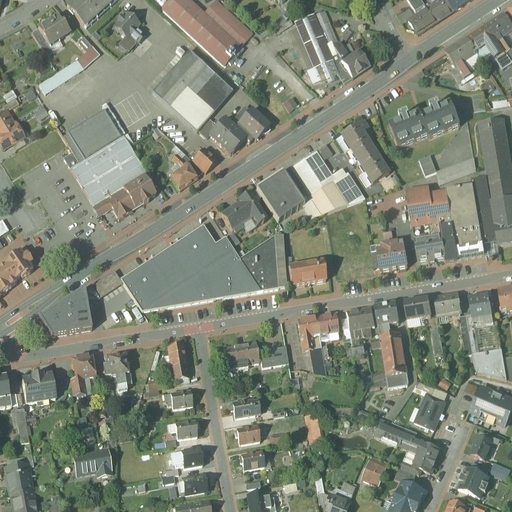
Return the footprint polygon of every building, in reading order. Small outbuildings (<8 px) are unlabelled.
[(116,0),(77,0),(66,10),(84,29),(116,0)] [(163,0),(157,7),(161,11),(170,0),(163,0)] [(204,16),(186,0),(170,0),(161,11),(223,69),(230,62),(234,57),(240,50),(204,16)] [(271,0),(276,4),(286,13),(289,10),(291,10),(291,0),(271,0)] [(299,0),(291,0),(291,10),(299,10),(299,0)] [(405,0),(415,15),(424,10),(425,12),(426,12),(426,11),(418,0),(405,0)] [(418,0),(426,11),(427,12),(445,1),(444,0),(418,0)] [(470,0),(445,0),(445,1),(454,15),(472,3),(470,0)] [(427,12),(426,13),(435,27),(436,26),(453,15),(454,15),(445,1),(427,12)] [(253,37),(216,3),(204,16),(240,50),(253,37)] [(425,12),(408,24),(417,38),(435,27),(426,13),(426,12),(425,12)] [(338,44),(325,14),(313,19),(325,48),(326,48),(338,44)] [(126,15),(122,20),(121,20),(117,23),(118,24),(114,29),(127,40),(128,38),(135,30),(139,27),(126,15)] [(511,28),(504,16),(487,27),(498,44),(500,47),(506,56),(511,52),(511,47),(506,38),(511,33),(511,28)] [(313,19),(313,18),(296,25),(315,71),(315,70),(333,63),(331,59),(331,58),(326,48),(325,48),(313,19)] [(57,19),(52,22),(52,23),(38,32),(49,49),(70,36),(63,26),(62,27),(57,19)] [(487,27),(467,40),(476,54),(486,48),(502,73),(511,66),(511,65),(506,56),(500,47),(498,44),(487,27)] [(144,38),(135,30),(128,38),(137,46),(144,38)] [(38,32),(31,36),(46,60),(53,55),(49,49),(38,32)] [(92,50),(84,40),(78,45),(86,55),(92,50)] [(467,40),(445,55),(455,70),(451,73),(459,85),(472,76),(464,65),(477,56),(476,55),(476,54),(467,40)] [(333,63),(315,70),(321,83),(337,77),(337,78),(338,77),(344,86),(352,81),(341,64),(342,63),(333,49),(339,46),(338,44),(326,48),(331,58),(331,59),(333,63)] [(358,53),(348,60),(339,45),(339,46),(333,49),(343,63),(342,63),(341,64),(352,81),(369,70),(358,53)] [(92,50),(78,63),(84,72),(100,58),(92,50)] [(232,95),(189,54),(170,76),(214,116),(232,95)] [(78,63),(39,88),(45,98),(84,73),(84,72),(78,63)] [(214,116),(170,76),(152,96),(197,136),(198,134),(209,122),(214,116)] [(435,82),(424,78),(422,83),(433,87),(435,82)] [(28,103),(36,100),(33,92),(25,95),(28,103)] [(483,97),(471,99),(474,115),(485,113),(483,97)] [(15,101),(3,109),(6,115),(19,107),(15,101)] [(419,116),(409,120),(407,116),(399,119),(400,124),(389,128),(398,151),(428,138),(429,141),(460,128),(450,106),(440,111),(438,106),(429,110),(431,114),(421,119),(419,116)] [(39,123),(49,117),(44,109),(34,115),(39,123)] [(269,129),(251,113),(238,127),(254,142),(256,144),(263,137),(265,137),(270,134),(268,130),(269,129)] [(104,114),(67,136),(84,164),(121,141),(104,114)] [(4,116),(0,118),(0,135),(14,127),(10,121),(8,122),(4,116)] [(209,122),(198,134),(207,142),(210,139),(209,138),(217,129),(209,122)] [(229,126),(224,122),(217,129),(209,138),(210,139),(230,158),(245,142),(249,147),(254,142),(238,127),(234,131),(229,126)] [(233,122),(229,126),(234,131),(238,127),(233,122)] [(511,198),(503,143),(507,142),(504,122),(478,126),(487,180),(495,229),(494,229),(497,246),(498,249),(511,246),(511,198)] [(389,177),(362,135),(367,132),(362,124),(341,138),(372,187),(389,177)] [(0,135),(0,147),(3,152),(12,147),(22,141),(19,136),(21,135),(15,126),(14,127),(0,135)] [(84,164),(67,136),(62,140),(72,155),(75,161),(79,167),(84,164)] [(84,164),(79,167),(70,172),(71,173),(76,181),(76,182),(77,182),(82,191),(82,192),(83,192),(88,200),(87,200),(88,201),(94,210),(94,211),(95,212),(104,215),(111,211),(119,223),(126,219),(125,219),(132,215),(130,213),(142,206),(143,207),(149,204),(148,202),(156,198),(152,192),(157,188),(149,176),(147,177),(123,139),(121,141),(84,164)] [(22,141),(12,147),(16,154),(26,147),(22,141)] [(326,148),(315,154),(322,164),(332,157),(326,148)] [(217,165),(203,152),(192,164),(206,177),(217,165)] [(342,172),(332,178),(322,164),(315,154),(290,171),(310,200),(309,200),(311,204),(321,219),(365,203),(347,176),(345,177),(342,172)] [(72,155),(63,161),(67,166),(75,161),(72,155)] [(181,162),(177,158),(172,163),(177,168),(178,166),(182,170),(187,167),(181,162)] [(203,175),(185,158),(181,162),(187,167),(196,180),(203,175)] [(425,179),(437,174),(430,158),(419,162),(425,179)] [(474,162),(437,175),(439,188),(476,175),(474,162)] [(182,170),(169,179),(179,194),(197,182),(196,180),(187,167),(182,170)] [(304,209),(282,176),(256,193),(261,200),(278,226),(291,217),(304,209)] [(389,179),(380,185),(386,195),(396,190),(389,179)] [(472,188),(446,193),(446,195),(430,198),(428,191),(406,195),(414,243),(441,238),(446,262),(445,262),(446,265),(458,263),(457,262),(459,262),(484,257),(484,253),(483,249),(497,246),(494,229),(495,229),(487,180),(471,182),(472,188)] [(251,196),(239,203),(239,204),(221,216),(232,234),(234,233),(236,236),(244,231),(242,227),(251,222),(256,230),(262,226),(264,225),(263,223),(267,221),(258,207),(261,200),(256,193),(251,196)] [(304,209),(291,217),(297,228),(321,219),(311,204),(304,209)] [(2,223),(0,224),(0,239),(9,233),(2,223)] [(172,245),(169,247),(171,249),(120,282),(142,315),(211,303),(261,295),(239,262),(239,261),(225,240),(215,247),(203,228),(178,245),(176,242),(172,245)] [(240,245),(233,235),(227,239),(234,249),(240,245)] [(283,237),(275,238),(278,292),(286,290),(283,237)] [(275,238),(239,262),(261,295),(278,292),(275,238)] [(414,243),(418,267),(429,265),(429,266),(435,265),(435,264),(445,262),(446,262),(441,238),(414,243)] [(398,246),(382,249),(383,254),(372,256),(375,272),(380,271),(380,275),(391,273),(397,272),(407,270),(404,250),(399,251),(398,246)] [(20,254),(16,256),(16,255),(8,261),(8,262),(3,266),(16,286),(15,284),(21,280),(22,282),(30,277),(29,275),(33,273),(29,268),(33,265),(26,256),(23,258),(20,254)] [(338,261),(341,280),(365,276),(362,258),(338,261)] [(323,264),(288,270),(291,290),(326,284),(323,264)] [(16,286),(3,266),(2,266),(4,268),(0,270),(0,299),(1,300),(0,298),(0,297),(3,296),(3,297),(11,292),(10,290),(16,286)] [(105,278),(89,289),(107,317),(113,313),(107,303),(115,298),(115,297),(116,296),(114,293),(115,292),(112,288),(105,278)] [(120,283),(112,288),(115,292),(114,293),(116,296),(115,297),(115,298),(116,299),(117,298),(126,293),(120,283)] [(511,293),(498,296),(501,314),(506,313),(507,316),(511,315),(511,293)] [(458,296),(433,300),(437,320),(461,316),(458,296)] [(488,297),(468,301),(471,318),(472,324),(473,323),(475,331),(498,327),(493,301),(489,302),(488,297)] [(428,301),(404,305),(407,324),(431,320),(428,301)] [(396,307),(375,310),(378,330),(389,328),(398,326),(399,326),(396,307)] [(60,308),(43,319),(55,337),(64,331),(68,337),(79,329),(75,323),(72,325),(60,308)] [(372,311),(359,313),(363,341),(372,339),(370,330),(375,329),(372,311)] [(359,313),(346,315),(348,331),(349,334),(353,333),(355,342),(363,341),(359,313)] [(335,317),(316,320),(319,339),(338,336),(335,317)] [(472,324),(471,318),(466,319),(468,335),(469,335),(473,334),(475,334),(475,331),(473,323),(472,324)] [(55,337),(43,319),(39,322),(50,341),(57,339),(55,337)] [(468,335),(466,319),(459,320),(466,359),(472,358),(472,357),(469,335),(468,335)] [(316,320),(297,323),(300,342),(301,342),(319,339),(316,320)] [(400,336),(391,338),(389,328),(378,330),(380,342),(381,350),(385,374),(386,380),(407,377),(400,336)] [(439,332),(432,333),(436,357),(443,356),(439,332)] [(338,336),(319,339),(320,344),(339,341),(338,336)] [(319,339),(301,342),(303,354),(321,351),(320,344),(319,339)] [(380,342),(371,343),(372,351),(381,350),(380,342)] [(247,348),(223,352),(223,353),(220,354),(221,362),(224,361),(226,371),(242,369),(246,368),(259,366),(255,345),(246,346),(247,348)] [(182,346),(175,347),(176,349),(167,350),(170,371),(174,370),(186,368),(183,348),(182,348),(182,346)] [(363,347),(352,349),(353,358),(365,356),(363,347)] [(285,350),(270,352),(271,359),(260,361),(262,371),(288,367),(285,350)] [(476,356),(472,357),(472,358),(475,376),(484,377),(507,383),(503,360),(502,352),(476,356)] [(92,358),(72,361),(75,382),(76,383),(83,382),(95,380),(92,358)] [(126,358),(108,361),(108,364),(110,376),(111,380),(116,379),(117,389),(126,387),(124,377),(129,377),(126,358)] [(511,358),(503,360),(507,383),(511,383),(511,358)] [(186,368),(174,370),(176,382),(172,383),(173,383),(188,381),(186,368)] [(170,371),(167,374),(168,382),(172,383),(176,382),(174,370),(170,371)] [(385,374),(373,378),(375,385),(386,380),(385,374)] [(52,378),(42,379),(42,378),(39,375),(34,376),(32,380),(32,381),(22,383),(27,407),(36,406),(37,409),(49,407),(48,404),(56,402),(55,395),(59,395),(57,387),(53,387),(52,378)] [(407,377),(386,380),(388,392),(409,388),(407,377)] [(0,411),(11,410),(9,400),(10,400),(8,392),(12,392),(10,380),(6,380),(6,378),(0,379),(0,411)] [(442,380),(438,387),(447,392),(451,385),(442,380)] [(83,382),(76,383),(75,382),(70,383),(74,404),(87,402),(83,382)] [(435,391),(419,385),(415,391),(433,398),(435,391)] [(146,399),(155,398),(155,391),(161,391),(161,386),(145,387),(146,399)] [(496,393),(479,386),(474,398),(487,403),(490,397),(494,399),(496,393)] [(190,394),(170,397),(173,413),(193,410),(191,402),(194,401),(193,395),(191,396),(190,394)] [(446,405),(426,397),(419,414),(422,415),(417,426),(414,425),(434,433),(446,405)] [(486,406),(467,398),(461,413),(479,421),(483,412),(486,406)] [(252,403),(232,407),(232,408),(230,408),(231,414),(233,414),(235,422),(260,418),(259,409),(253,410),(252,403)] [(406,431),(356,410),(355,413),(382,425),(381,428),(386,431),(403,438),(406,431)] [(24,412),(15,413),(21,447),(29,445),(25,419),(24,415),(24,412)] [(283,412),(272,414),(273,421),(285,419),(283,412)] [(491,415),(483,412),(479,421),(487,425),(491,415)] [(309,418),(304,419),(310,447),(315,446),(310,421),(309,418)] [(317,420),(310,421),(315,446),(321,445),(317,420)] [(195,424),(175,427),(177,443),(197,440),(196,431),(198,431),(197,425),(195,426),(195,424)] [(257,429),(237,433),(237,434),(235,434),(236,440),(238,440),(239,449),(259,445),(257,429)] [(92,430),(81,432),(84,450),(95,448),(92,430)] [(403,438),(386,431),(382,440),(411,452),(418,455),(422,446),(414,443),(403,438)] [(417,436),(406,431),(403,438),(414,443),(417,436)] [(487,439),(479,435),(470,457),(485,464),(494,442),(488,439),(488,438),(487,438),(487,439)] [(281,438),(270,440),(271,447),(282,445),(281,438)] [(440,453),(423,445),(422,446),(418,455),(413,469),(421,473),(430,477),(440,453)] [(199,452),(181,455),(182,459),(177,460),(179,470),(184,469),(184,472),(202,469),(201,459),(203,459),(202,453),(200,453),(199,452)] [(421,473),(413,469),(418,455),(411,452),(402,471),(399,470),(416,477),(419,478),(421,473)] [(107,455),(74,460),(73,460),(74,461),(77,478),(76,478),(77,479),(78,478),(97,475),(98,480),(98,481),(99,480),(110,478),(110,479),(111,478),(111,477),(110,477),(110,473),(111,473),(111,472),(108,455),(108,454),(107,454),(107,455)] [(261,455),(241,459),(241,460),(239,460),(240,466),(242,466),(244,474),(264,471),(261,455)] [(32,459),(10,463),(11,470),(25,467),(25,471),(28,470),(34,469),(32,459)] [(372,459),(362,483),(378,490),(388,466),(372,459)] [(481,469),(469,464),(465,473),(477,478),(481,469)] [(510,472),(494,466),(491,472),(508,479),(510,472)] [(11,470),(5,471),(10,498),(11,498),(32,495),(28,470),(25,471),(25,467),(11,470)] [(416,477),(399,470),(394,482),(402,485),(413,489),(412,486),(416,477)] [(177,472),(166,474),(167,480),(174,479),(178,478),(177,472)] [(465,473),(464,472),(456,492),(471,498),(481,502),(485,493),(475,489),(479,479),(477,478),(465,473)] [(502,479),(490,474),(486,483),(498,488),(502,479)] [(167,480),(162,481),(163,488),(175,486),(174,479),(167,480)] [(204,479),(182,483),(183,485),(178,486),(180,497),(180,496),(181,499),(207,495),(205,485),(207,485),(206,480),(204,480),(204,479)] [(321,480),(314,481),(317,498),(324,497),(321,480)] [(260,484),(246,487),(247,493),(261,490),(260,484)] [(413,489),(402,485),(396,499),(419,509),(422,502),(423,502),(427,495),(413,489)] [(284,488),(272,490),(274,501),(281,499),(280,492),(285,491),(284,488)] [(32,495),(11,498),(13,511),(36,511),(33,494),(32,495)] [(265,496),(248,499),(250,511),(267,511),(266,504),(265,496)] [(60,511),(58,498),(52,499),(52,504),(47,505),(47,511),(60,511)] [(347,511),(349,507),(329,499),(326,507),(329,509),(328,511),(327,511),(347,511)] [(417,511),(419,509),(396,499),(393,506),(386,504),(383,511),(384,511),(417,511)]
